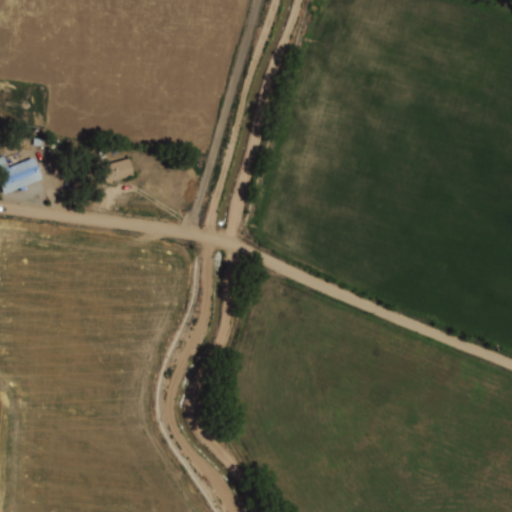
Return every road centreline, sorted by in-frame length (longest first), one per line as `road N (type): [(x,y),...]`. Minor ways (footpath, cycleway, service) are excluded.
road 1 (residential): [(511,364),(191,230),(0,207)]
road 2 (residential): [(191,230),(256,0)]
